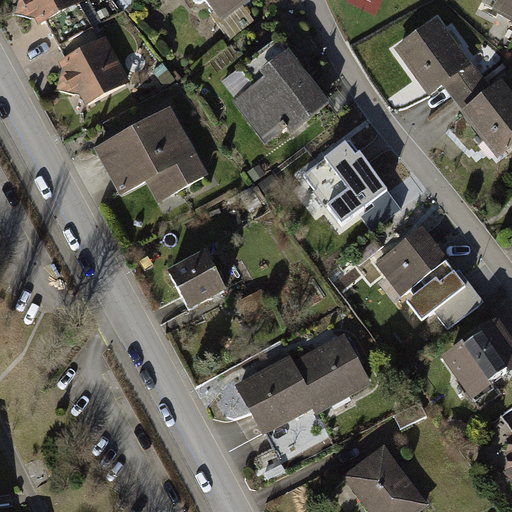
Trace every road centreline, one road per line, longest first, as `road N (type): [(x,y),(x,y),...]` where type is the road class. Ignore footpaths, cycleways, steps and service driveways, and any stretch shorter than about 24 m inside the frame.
road 1 (residential): [(0,77),(237,511)]
road 2 (residential): [(312,0),(373,112),(511,282)]
